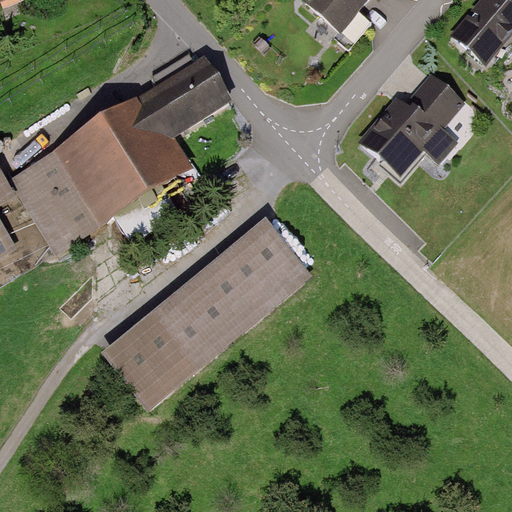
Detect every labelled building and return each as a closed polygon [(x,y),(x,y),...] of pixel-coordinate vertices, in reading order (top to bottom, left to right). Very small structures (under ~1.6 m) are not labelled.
[(371,0),(315,0),(306,12),(341,40),(371,0)] [(511,37),(511,15),(493,0),(491,0),(450,48),(480,74),(511,37)] [(230,112),(203,68),(18,179),(64,254),(184,181),(165,151),(230,112)] [(462,115),(433,87),(416,106),(408,99),(358,151),(394,186),(419,160),(433,173),(458,147),(444,134),(462,115)] [(0,211),(8,206),(0,192),(0,260),(7,256),(0,243),(0,211)] [(302,283),(256,228),(94,362),(139,417),(302,283)]
